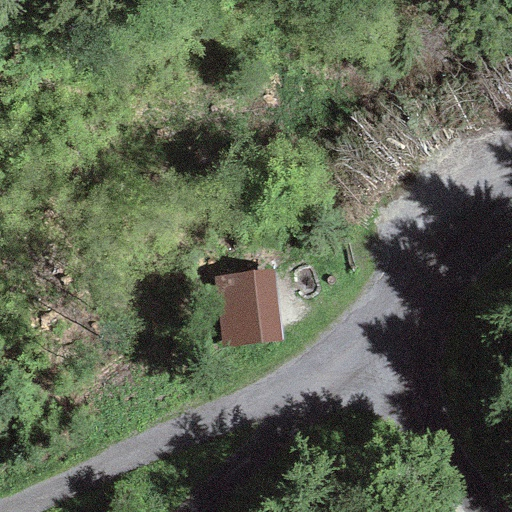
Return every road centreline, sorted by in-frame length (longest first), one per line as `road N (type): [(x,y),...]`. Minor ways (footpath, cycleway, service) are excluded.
road 1 (track): [(325,379),(13,511)]
road 2 (track): [(182,511),(325,379)]
road 3 (track): [(482,511),(432,450),(387,344)]
road 4 (track): [(387,344),(426,286),(511,216)]
